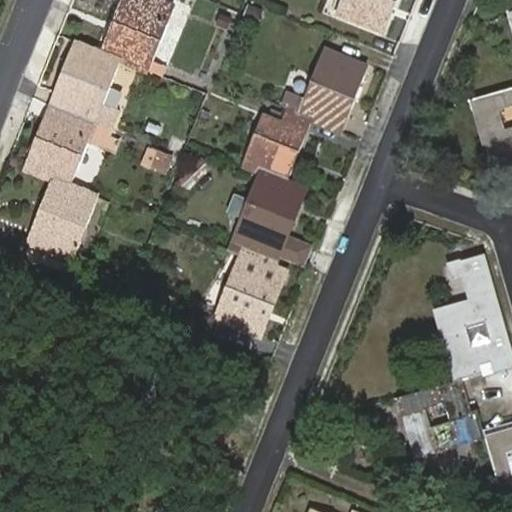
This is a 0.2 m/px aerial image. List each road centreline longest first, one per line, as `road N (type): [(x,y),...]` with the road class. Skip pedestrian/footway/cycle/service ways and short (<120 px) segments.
road 1 (residential): [(382,180),(249,511)]
road 2 (residential): [(454,0),(382,180)]
road 3 (residential): [(382,180),(511,224)]
